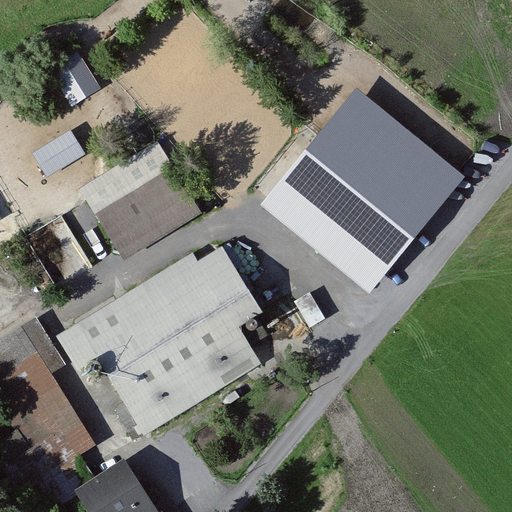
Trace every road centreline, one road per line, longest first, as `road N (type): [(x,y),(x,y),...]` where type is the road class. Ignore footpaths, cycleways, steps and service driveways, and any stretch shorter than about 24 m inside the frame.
road 1 (track): [(362,365),(232,219),(53,325),(128,454),(159,447),(215,511)]
road 2 (track): [(241,511),(511,184)]
road 3 (track): [(124,283),(74,199),(0,185)]
